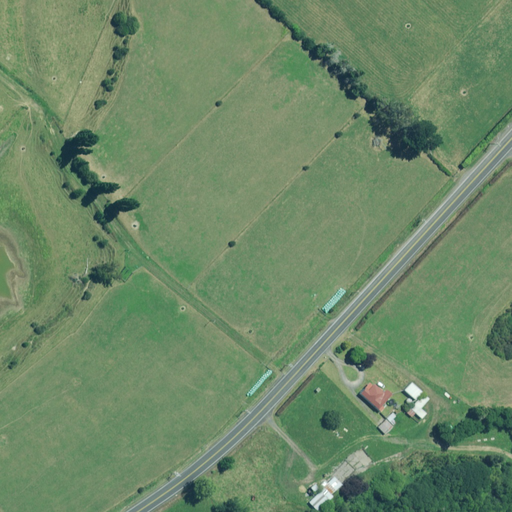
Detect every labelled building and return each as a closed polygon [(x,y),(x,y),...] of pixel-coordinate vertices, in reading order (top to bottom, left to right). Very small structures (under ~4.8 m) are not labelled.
[(382,392),(370,381),(359,394),(379,412),(383,408),(393,397),(384,390),(382,392)] [(421,393),(410,383),(403,390),(414,401),(421,393)] [(428,399),(422,394),(405,413),(410,417),(414,414),(420,419),(424,414),(419,409),(428,399)] [(396,416),(392,413),(386,419),(392,426),(396,422),(393,419),(396,416)] [(392,427),(385,420),(377,427),(384,435),(392,427)] [(323,488),(330,495),(341,485),(333,477),(326,484),(324,481),(320,485),(323,488)] [(330,495),(323,488),(307,503),(316,511),(332,497),(330,495)]
